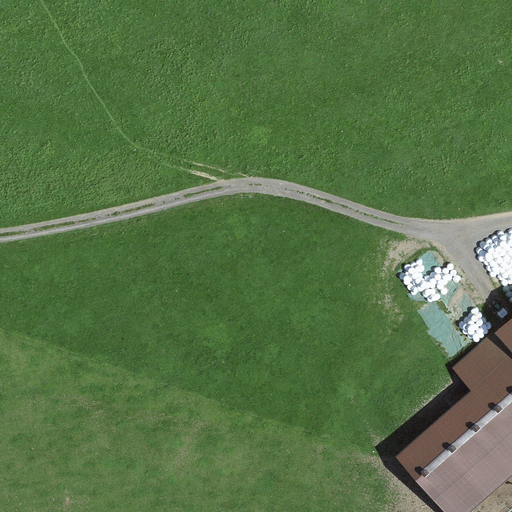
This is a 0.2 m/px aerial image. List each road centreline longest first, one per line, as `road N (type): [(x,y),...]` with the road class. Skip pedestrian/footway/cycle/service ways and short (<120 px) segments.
road 1 (track): [(227,186),(284,189),(382,220),(459,232),(511,224)]
road 2 (track): [(0,234),(227,186)]
